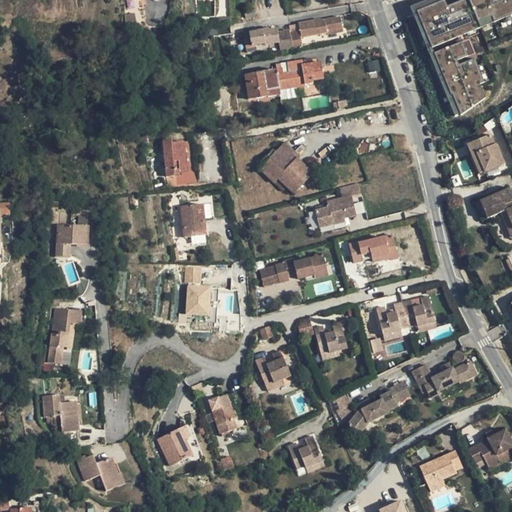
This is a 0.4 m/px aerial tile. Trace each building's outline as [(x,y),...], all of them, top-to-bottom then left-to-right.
[(511,0),(464,0),(449,6),(446,0),(445,0),(418,12),(433,48),(511,15),(511,0)] [(245,18),(256,17),(255,9),(244,10),(245,18)] [(126,13),(126,25),(136,26),(134,13),(126,13)] [(343,29),(340,17),(321,21),(321,20),(298,24),(298,25),(299,31),(290,32),(293,50),(303,48),(301,38),(327,34),(327,32),(343,29)] [(218,28),(213,28),(214,37),(230,35),(229,26),(218,28)] [(280,52),(293,50),(290,32),(290,31),(278,33),(277,29),(269,31),(269,29),(243,34),(245,48),(246,48),(254,47),(264,45),(278,43),(280,52)] [(468,56),(463,43),(435,54),(452,96),(453,95),(461,116),(486,99),(480,85),(485,83),(475,59),(459,66),(457,61),(468,56)] [(324,79),(323,75),(321,62),(311,63),(304,65),(303,60),(302,60),(291,62),(287,63),(288,67),(282,68),(276,69),(280,95),(281,94),(280,89),(296,87),(303,86),(313,84),(313,81),(318,80),(324,79)] [(276,69),(244,75),(249,100),(280,95),(276,69)] [(296,87),(298,97),(305,96),(303,86),(296,87)] [(280,89),(281,94),(282,100),(298,97),(296,87),(280,89)] [(221,113),(222,101),(214,100),(213,112),(221,113)] [(333,103),(335,111),(339,110),(348,108),(346,101),(333,103)] [(504,165),(496,144),(495,144),(490,134),(467,144),(472,154),(477,152),(485,173),(504,165)] [(162,142),(166,177),(175,176),(174,171),(187,169),(184,143),(172,144),(172,140),(162,142)] [(294,194),(314,174),(298,158),(300,157),(285,143),(275,153),(273,150),(261,162),(264,164),(259,169),(283,192),(287,188),(294,194)] [(477,152),(472,154),(480,175),(485,173),(477,152)] [(315,210),(319,229),(334,225),(333,221),(344,219),(356,216),(352,199),(362,197),(358,184),(340,188),(342,198),(326,202),(328,207),(315,210)] [(511,194),(509,188),(480,200),(488,219),(501,213),(506,211),(511,224),(511,194)] [(488,219),(480,200),(475,203),(483,221),(488,219)] [(203,205),(181,207),(184,238),(206,236),(203,205)] [(511,224),(506,211),(501,213),(511,239),(511,224)] [(89,227),(58,225),(57,244),(70,245),(88,246),(89,227)] [(349,245),(353,263),(372,259),(373,263),(390,258),(389,254),(397,252),(392,236),(359,244),(359,243),(349,245)] [(389,254),(390,258),(391,261),(398,259),(397,252),(389,254)] [(313,271),(326,268),(323,254),(314,256),(314,258),(294,263),(293,259),(283,262),(284,263),(275,265),(258,270),(263,287),(279,283),(289,280),(288,278),(296,276),(297,279),(305,277),(314,275),(313,271)] [(185,283),(201,283),(201,266),(184,266),(185,283)] [(314,275),(315,279),(328,275),(326,268),(313,271),(314,275)] [(196,299),(213,301),(214,295),(194,292),(193,296),(196,296),(196,299)] [(191,319),(208,321),(209,313),(212,313),(213,301),(196,299),(196,296),(193,296),(191,319)] [(411,300),(403,302),(409,328),(417,326),(417,328),(436,323),(429,296),(420,298),(422,305),(413,307),(411,300)] [(420,298),(411,300),(413,307),(422,305),(420,298)] [(385,307),(376,309),(383,336),(401,331),(401,330),(409,328),(403,302),(393,304),(394,309),(395,312),(386,314),(386,311),(385,307)] [(82,312),(55,308),(48,363),(61,364),(63,347),(67,348),(69,334),(70,324),(75,325),(80,325),(82,312)] [(241,317),(228,315),(226,327),(241,329),(241,317)] [(300,339),(314,335),(310,318),(298,321),(300,326),(297,326),(300,339)] [(339,351),(347,349),(340,322),(332,324),(334,332),(325,334),(323,327),(314,329),(320,352),(328,350),(329,353),(339,351)] [(436,323),(417,328),(419,333),(437,328),(436,323)] [(269,327),(260,330),(263,340),(272,338),(269,327)] [(401,331),(383,336),(384,342),(402,337),(401,331)] [(328,350),(320,352),(322,360),(340,356),(339,351),(329,353),(328,350)] [(291,376),(280,351),(272,354),(274,359),(275,361),(267,365),(266,362),(264,357),(255,361),(265,385),(273,381),(274,384),(283,380),(291,376)] [(433,378),(426,365),(412,372),(423,394),(427,392),(430,399),(440,394),(439,392),(458,382),(459,384),(476,375),(470,362),(468,363),(463,354),(462,353),(461,353),(460,352),(458,352),(457,352),(456,353),(455,354),(454,355),(453,356),(453,358),(453,359),(458,368),(453,370),(452,368),(442,373),(433,378)] [(442,373),(452,368),(450,363),(440,368),(442,373)] [(285,385),(283,380),(274,384),(276,389),(285,385)] [(268,392),(276,389),(274,384),(273,381),(265,385),(268,392)] [(410,396),(404,382),(389,390),(390,392),(379,397),(381,400),(362,410),(361,408),(357,413),(349,423),(348,425),(349,427),(358,435),(368,423),(388,413),(387,411),(398,406),(396,403),(410,396)] [(204,391),(201,383),(191,388),(194,395),(204,391)] [(42,397),(44,417),(51,417),(51,426),(55,425),(56,433),(71,432),(79,431),(77,402),(65,403),(60,404),(60,398),(59,395),(42,397)] [(233,412),(227,395),(208,402),(212,413),(215,421),(220,435),(237,429),(234,420),(237,419),(234,411),(233,412)] [(357,413),(350,404),(340,411),(349,423),(357,413)] [(215,421),(212,413),(204,416),(207,424),(215,421)] [(182,428),(178,430),(183,441),(185,440),(188,438),(182,428)] [(170,467),(193,455),(185,440),(183,441),(178,430),(157,440),(170,467)] [(511,447),(511,442),(505,430),(467,449),(475,464),(484,459),(486,464),(489,470),(501,464),(497,456),(508,450),(511,447)] [(296,443),(287,446),(297,470),(305,467),(306,468),(323,462),(313,436),(304,439),(307,446),(299,449),(296,443)] [(497,456),(501,464),(511,458),(508,450),(497,456)] [(463,468),(455,451),(419,467),(428,487),(442,480),(457,474),(456,471),(463,468)] [(76,459),(85,482),(100,476),(104,485),(120,480),(118,474),(112,458),(96,464),(93,456),(86,458),(85,456),(76,459)] [(484,459),(475,464),(477,468),(486,464),(484,459)] [(325,466),(323,462),(306,468),(308,473),(325,466)] [(299,476),(308,473),(306,468),(305,467),(297,470),(299,476)] [(120,480),(104,485),(106,492),(125,485),(123,479),(120,480)] [(442,480),(428,487),(431,492),(445,486),(442,480)] [(0,510),(9,510),(8,497),(0,497),(0,510)] [(379,508),(380,511),(406,511),(403,500),(379,508)]
